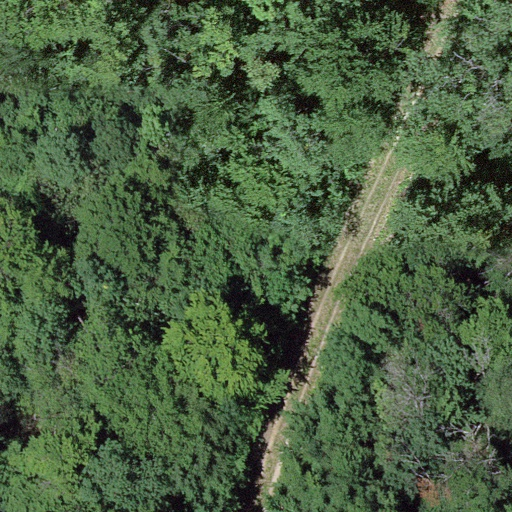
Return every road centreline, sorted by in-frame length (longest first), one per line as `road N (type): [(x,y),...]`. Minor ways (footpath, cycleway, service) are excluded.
road 1 (track): [(467,0),(300,394),(261,511)]
road 2 (motorway): [(90,511),(52,356),(0,70)]
